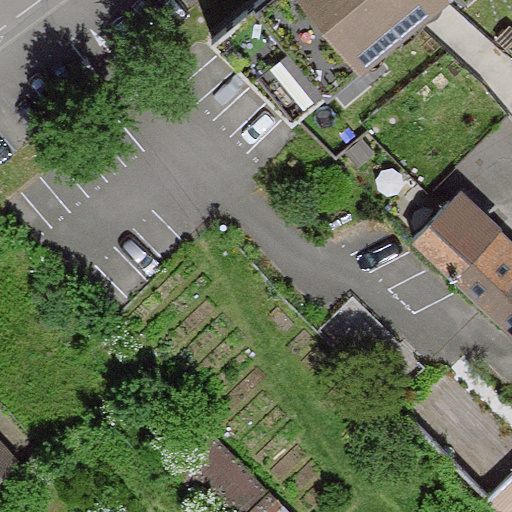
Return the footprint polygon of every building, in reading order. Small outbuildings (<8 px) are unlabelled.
[(266,0),(221,38),(302,117),(374,57),(362,42),(407,2),(409,0),(266,0)] [(423,17),(442,0),(409,0),(407,2),(423,17)] [(362,42),(374,57),(423,17),(407,2),(362,42)] [(434,200),(441,193),(509,125),(472,87),(470,86),(396,163),(434,200)] [(511,332),(511,262),(453,205),(417,240),(480,301),(511,332)] [(255,511),(282,511),(198,421),(182,435),(205,462),(200,466),(238,511),(244,511),(249,507),(251,507),(255,511)] [(511,511),(511,432),(468,477),(502,511),(511,511)] [(0,476),(16,462),(0,445),(0,476)] [(54,467),(40,452),(0,487),(0,499),(8,509),(54,467)]
